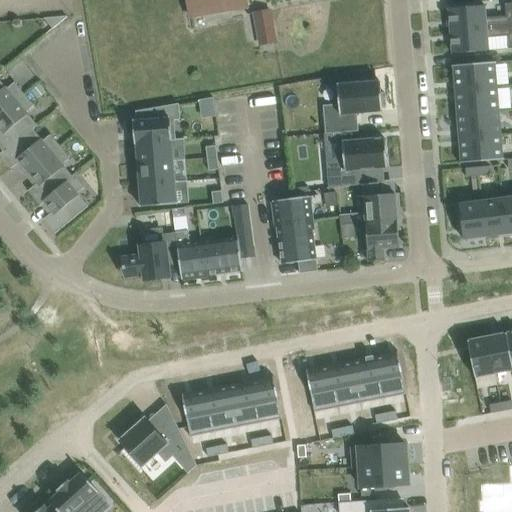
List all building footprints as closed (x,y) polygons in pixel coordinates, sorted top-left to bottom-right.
[(248,7),(246,0),(188,0),(191,17),(248,7)] [(485,5),(449,8),(451,31),(511,25),(511,3),(506,4),(506,16),(486,18),(485,5)] [(256,13),(262,45),(276,42),(270,10),(256,13)] [(67,15),(45,16),(54,27),(68,16),(67,15)] [(511,25),(451,31),(453,53),(489,50),(489,42),(508,40),(509,49),(511,48),(511,25)] [(20,58),(8,67),(20,82),(32,73),(20,58)] [(497,62),(452,65),(452,67),(454,66),(456,90),(497,87),(495,63),(497,63),(497,62)] [(326,134),(359,131),(358,113),(383,111),(382,107),(387,107),(385,93),(382,93),(381,81),(377,81),(376,77),(362,78),(362,82),(338,84),(340,104),(324,105),(326,134)] [(7,88),(0,79),(0,114),(25,94),(15,82),(7,88)] [(46,90),(40,83),(32,89),(38,96),(46,90)] [(497,87),(456,90),(457,114),(499,111),(497,87)] [(34,105),(25,94),(0,114),(0,128),(2,131),(0,132),(0,146),(4,152),(33,129),(38,125),(27,112),(34,105)] [(219,98),(206,99),(206,115),(220,115),(219,98)] [(152,119),(134,120),(136,143),(177,139),(175,119),(181,119),(180,103),(151,108),(152,119)] [(499,111),(457,114),(460,138),(501,135),(499,111)] [(43,141),(33,129),(4,152),(0,156),(11,169),(20,162),(29,172),(61,146),(51,134),(43,141)] [(501,135),(460,138),(461,162),(460,162),(460,163),(505,159),(505,158),(503,158),(501,135)] [(388,167),(385,138),(343,141),(344,158),(327,160),(329,189),(363,186),(365,186),(365,184),(364,169),(388,167)] [(177,139),(136,143),(137,164),(175,161),(173,140),(177,140),(177,139)] [(218,157),(216,145),(206,146),(208,158),(218,157)] [(61,146),(29,172),(38,183),(29,190),(40,203),(40,204),(77,174),(76,173),(73,176),(63,164),(70,157),(61,146)] [(220,169),(218,157),(208,158),(209,170),(220,169)] [(175,161),(137,164),(139,185),(177,182),(175,161)] [(490,166),(478,167),(478,176),(490,175),(490,166)] [(478,167),(466,168),(467,177),(478,176),(478,167)] [(77,174),(40,204),(41,205),(44,202),(53,212),(44,219),(56,233),(89,206),(80,195),(88,187),(77,174)] [(177,182),(139,185),(141,206),(179,203),(177,182)] [(365,184),(365,186),(363,186),(366,222),(398,219),(397,212),(401,211),(400,193),(380,195),(380,194),(379,182),(365,184)] [(223,190),(212,191),(214,203),(224,202),(223,190)] [(336,192),(325,193),(326,207),(338,205),(336,192)] [(309,196),(274,201),(274,202),(277,226),(278,225),(312,221),(309,197),(309,196)] [(511,196),(503,198),(508,233),(511,232),(511,196)] [(503,198),(482,201),(486,236),(508,233),(503,198)] [(482,201),(459,204),(464,239),(486,236),(482,201)] [(186,207),(173,209),(174,218),(187,216),(186,207)] [(357,213),(342,214),(343,224),(358,223),(357,213)] [(398,219),(366,222),(370,262),(385,261),(385,249),(400,247),(398,219)] [(312,221),(278,225),(279,232),(283,263),(283,264),(299,262),(300,273),(318,271),(317,260),(318,260),(318,259),(317,259),(313,228),(312,221)] [(358,223),(343,224),(344,236),(359,235),(358,223)] [(190,230),(176,232),(178,243),(180,263),(182,279),(184,279),(183,278),(208,275),(208,274),(213,273),(242,270),(243,270),(241,257),(240,248),(238,235),(237,235),(237,236),(208,240),(192,242),(190,230)] [(141,254),(123,256),(126,277),(145,275),(146,280),(170,278),(168,264),(180,263),(178,243),(176,232),(163,234),(164,242),(140,245),(141,254)] [(511,359),(507,333),(488,336),(495,373),(511,369),(511,359)] [(488,336),(468,340),(475,377),(495,373),(488,336)] [(397,352),(375,356),(383,399),(407,394),(398,351),(397,351),(397,352)] [(367,358),(353,361),(361,403),(383,399),(375,356),(374,357),(374,355),(366,357),(367,358)] [(353,361),(330,366),(339,407),(361,403),(353,361)] [(307,369),(315,412),(339,407),(330,366),(308,370),(308,369),(307,369)] [(273,377),(251,381),(259,423),(283,418),(274,375),(273,375),(273,377)] [(251,381),(229,386),(237,428),(259,423),(251,381)] [(229,386),(206,390),(214,432),(237,428),(229,386)] [(184,393),(182,393),(189,427),(191,437),(214,432),(206,390),(184,394),(184,393)] [(511,400),(501,402),(503,411),(511,409),(511,400)] [(501,402),(490,405),(492,413),(503,411),(501,402)] [(397,411),(386,413),(388,421),(398,419),(397,411)] [(386,413),(376,415),(377,423),(388,421),(386,413)] [(131,424),(119,435),(121,437),(119,439),(142,464),(157,451),(165,461),(186,442),(173,417),(158,431),(145,416),(133,426),(131,424)] [(353,425),(343,428),(345,436),(355,434),(353,425)] [(343,428),(332,430),(334,438),(345,436),(343,428)] [(272,435),(262,437),(264,446),(274,444),(272,435)] [(262,437),(252,439),(253,448),(264,446),(262,437)] [(374,446),(351,447),(352,468),(360,468),(408,465),(406,443),(384,445),(384,442),(373,443),(374,446)] [(228,444),(217,446),(219,455),(229,453),(228,444)] [(306,445),(298,446),(299,458),(307,457),(306,445)] [(217,446),(207,448),(209,457),(219,455),(217,446)] [(408,465),(360,468),(362,496),(380,495),(379,489),(387,489),(387,485),(409,484),(408,465)] [(482,503),(479,503),(479,511),(511,511),(511,465),(509,466),(510,486),(481,487),(482,503)] [(62,490),(51,500),(53,503),(61,511),(96,511),(87,502),(100,490),(83,471),(71,482),(69,480),(60,488),(62,490)] [(351,493),(339,494),(339,502),(352,501),(351,493)] [(352,501),(339,502),(340,511),(410,511),(410,508),(393,509),(392,499),(352,501)] [(45,504),(36,511),(61,511),(53,503),(48,508),(45,504)]
